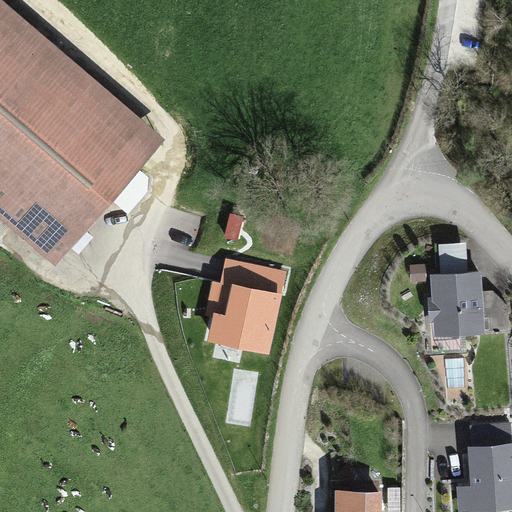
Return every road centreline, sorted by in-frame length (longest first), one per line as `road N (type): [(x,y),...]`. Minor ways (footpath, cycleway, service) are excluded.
road 1 (residential): [(416,511),(417,427),(393,365),(368,347),(307,340)]
road 2 (residential): [(407,192),(446,0)]
road 3 (residential): [(307,340),(322,285),(362,224),(407,192)]
road 4 (residential): [(276,511),(307,340)]
road 5 (residential): [(511,257),(472,214),(407,192)]
